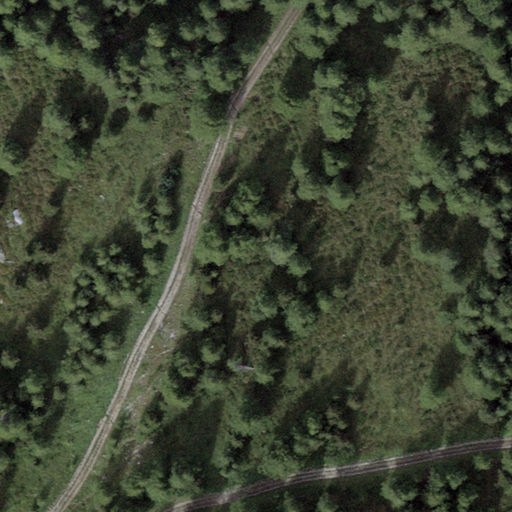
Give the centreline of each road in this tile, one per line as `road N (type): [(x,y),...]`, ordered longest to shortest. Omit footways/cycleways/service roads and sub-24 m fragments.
road 1 (track): [(64,511),(84,487),(182,273),(258,87),(335,0)]
road 2 (track): [(511,456),(217,511)]
